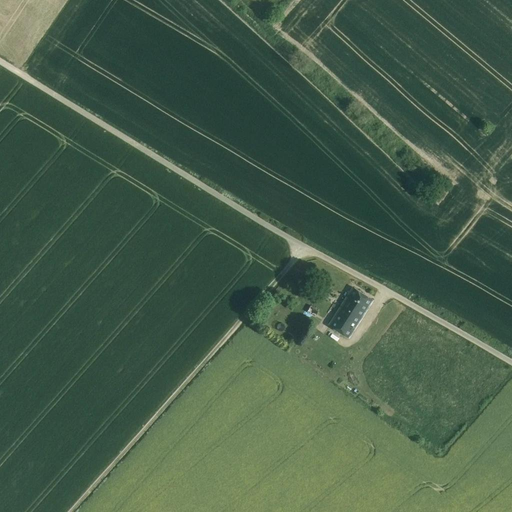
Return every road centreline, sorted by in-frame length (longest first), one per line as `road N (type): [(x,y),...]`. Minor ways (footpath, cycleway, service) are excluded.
road 1 (unclassified): [(0,61),(307,248),(511,361)]
road 2 (track): [(70,511),(307,248)]
